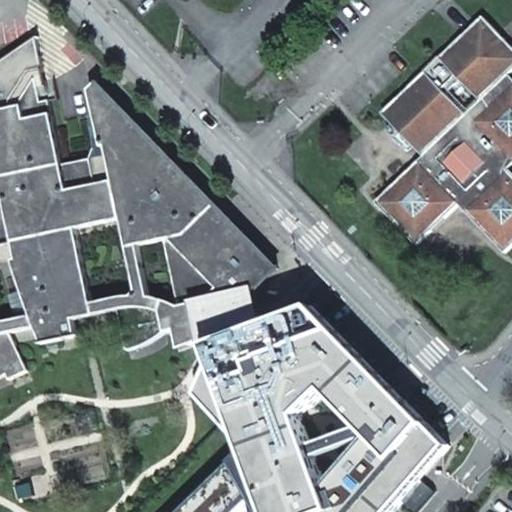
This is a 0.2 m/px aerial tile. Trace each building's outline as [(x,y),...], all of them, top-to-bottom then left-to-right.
[(505,253),(511,246),(511,173),(508,169),(511,165),(511,77),(509,74),(511,70),(511,47),(484,18),(384,114),(394,125),(414,146),(425,157),(377,202),(417,245),(460,205),(505,253)] [(0,379),(9,375),(11,381),(30,372),(12,334),(38,328),(45,344),(79,337),(76,320),(120,311),(129,351),(135,350),(138,349),(142,348),(146,346),(147,346),(150,345),(151,344),(153,343),(157,341),(158,340),(159,339),(160,338),(161,338),(162,337),(163,336),(164,335),(167,333),(176,331),(181,350),(247,324),(243,306),(241,295),(250,286),(237,272),(236,274),(222,210),(99,84),(91,91),(104,148),(108,147),(110,155),(65,165),(38,37),(0,63),(0,379)] [(408,151),(414,146),(394,125),(388,130),(408,151)] [(243,306),(280,269),(222,210),(236,274),(237,272),(250,286),(241,295),(243,306)] [(409,511),(420,501),(391,471),(349,511),(331,511),(320,500),(308,502),(302,496),(285,511),(409,511)]
